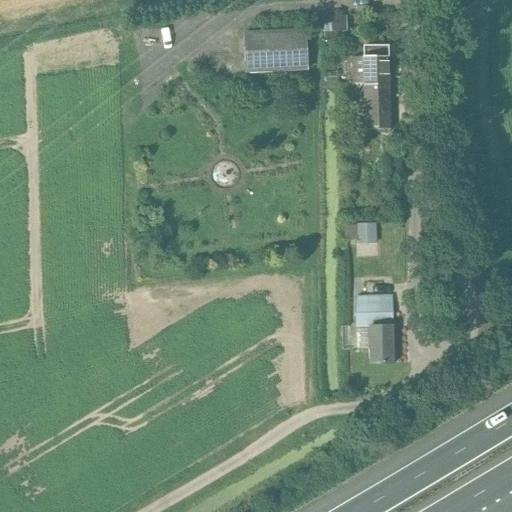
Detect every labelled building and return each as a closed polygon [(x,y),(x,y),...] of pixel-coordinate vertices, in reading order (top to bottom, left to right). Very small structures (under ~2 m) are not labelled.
[(329,17),(329,33),(341,33),(346,33),(346,17),(329,17)] [(306,31),(242,34),(244,75),(308,72),(306,31)] [(341,45),(341,33),(329,33),(323,33),(323,45),(341,45)] [(363,85),(388,84),(388,57),(386,57),(386,47),(363,47),(363,58),(351,58),(352,84),(363,84),(363,85)] [(388,84),(363,85),(363,131),(389,130),(388,84)] [(355,224),(355,225),(356,240),(356,244),(375,243),(374,224),(355,224)] [(391,364),(391,297),(354,297),(354,329),(356,329),(356,349),(367,349),(367,364),(391,364)]
